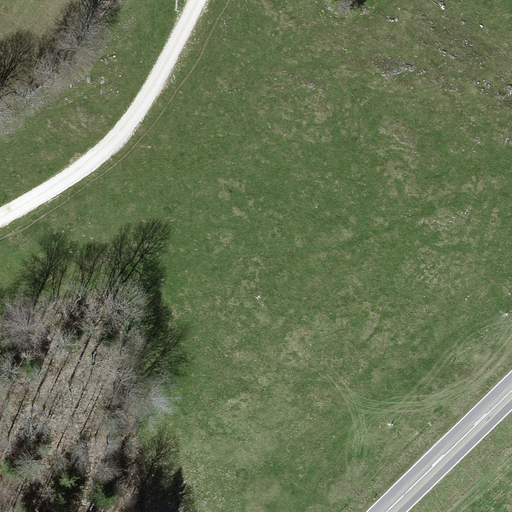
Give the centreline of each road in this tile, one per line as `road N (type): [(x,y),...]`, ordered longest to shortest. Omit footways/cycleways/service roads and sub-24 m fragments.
road 1 (track): [(0,218),(125,130),(196,0)]
road 2 (primary): [(511,388),(384,511)]
